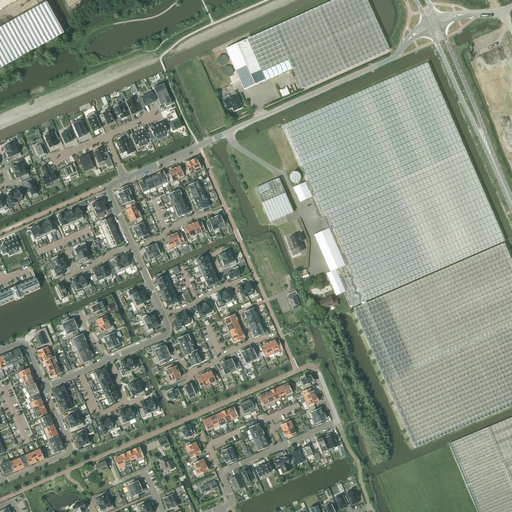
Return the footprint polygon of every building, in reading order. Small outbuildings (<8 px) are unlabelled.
[(389,49),(366,0),(333,0),(247,39),(266,80),(292,69),(301,89),(389,49)] [(247,39),(225,49),(244,90),(266,80),(247,39)] [(428,63),(282,126),(306,182),(294,187),(300,202),(309,198),(315,213),(318,218),(323,231),(314,235),(325,261),(328,267),(330,272),(336,269),(346,292),(352,307),(362,303),(366,301),(505,241),(428,63)] [(159,88),(154,90),(160,104),(164,102),(166,107),(172,104),(163,85),(159,87),(159,88)] [(151,93),(141,98),(145,106),(149,104),(151,103),(155,101),(151,93)] [(237,95),(224,101),(225,103),(224,103),(226,107),(227,109),(232,107),(234,111),(241,108),(239,104),(241,103),(240,103),(244,101),(240,94),(237,95)] [(134,99),(126,102),(132,115),(140,111),(137,103),(135,100),(134,99)] [(121,104),(113,107),(117,116),(119,116),(121,120),(127,117),(121,104)] [(171,116),(167,118),(171,128),(172,132),(182,127),(180,123),(180,124),(178,119),(174,110),(174,109),(169,112),(171,116)] [(109,111),(98,115),(102,122),(105,121),(106,122),(107,125),(114,122),(109,111)] [(90,118),(87,119),(93,132),(101,128),(95,116),(93,113),(89,115),(90,118)] [(80,121),(73,124),(79,138),(86,135),(81,124),(84,123),(82,117),(78,118),(80,121)] [(151,131),(148,133),(151,140),(155,138),(154,137),(156,136),(157,139),(166,136),(164,133),(166,132),(163,123),(150,128),(151,131)] [(67,131),(61,134),(65,144),(72,141),(69,133),(71,132),(69,127),(66,128),(67,131)] [(132,135),(131,135),(131,136),(132,136),(135,144),(135,145),(136,145),(138,144),(139,147),(148,143),(146,140),(148,139),(149,139),(145,130),(145,129),(144,129),(144,130),(132,135)] [(52,132),(44,136),(50,148),(49,148),(49,149),(57,145),(54,140),(58,138),(55,132),(52,134),(51,133),(52,133),(52,132)] [(37,143),(29,146),(35,160),(41,158),(41,157),(42,157),(42,156),(46,155),(42,144),(43,144),(41,138),(40,138),(43,144),(38,146),(37,143)] [(125,138),(117,141),(121,153),(126,151),(128,154),(134,152),(130,141),(126,142),(125,138)] [(9,145),(3,147),(6,153),(18,147),(14,139),(8,142),(9,145)] [(18,147),(6,153),(8,158),(14,155),(15,158),(21,156),(18,147)] [(101,148),(93,152),(98,164),(105,161),(108,167),(113,165),(108,154),(104,155),(101,148)] [(84,157),(79,159),(83,168),(85,167),(86,170),(89,169),(93,167),(88,155),(84,157)] [(191,161),(190,161),(195,173),(201,170),(200,169),(204,168),(202,163),(198,164),(196,159),(195,159),(191,161)] [(17,165),(11,168),(14,173),(24,169),(22,164),(23,163),(22,160),(16,162),(17,165)] [(187,169),(184,170),(187,175),(195,172),(195,173),(190,161),(186,163),(185,164),(187,169)] [(68,166),(61,169),(65,177),(69,175),(71,178),(79,175),(76,169),(76,168),(74,162),(69,165),(69,167),(68,167),(68,166)] [(47,165),(41,168),(45,176),(42,177),(45,185),(49,183),(50,186),(54,184),(53,181),(57,180),(53,172),(51,173),(47,165)] [(179,166),(174,169),(179,180),(184,178),(184,177),(187,175),(184,170),(181,172),(179,166)] [(24,169),(14,173),(16,179),(22,176),(23,179),(29,177),(28,173),(26,174),(24,169)] [(170,176),(167,178),(170,184),(179,180),(174,169),(168,171),(170,176)] [(159,173),(157,175),(162,186),(162,185),(168,182),(163,172),(162,172),(161,171),(159,172),(159,173)] [(153,176),(151,177),(156,189),(162,186),(157,175),(156,175),(156,174),(153,176)] [(151,177),(145,180),(149,190),(155,188),(156,189),(151,177)] [(279,178),(255,188),(270,222),(294,212),(279,178)] [(139,182),(138,183),(142,192),(148,190),(149,191),(149,190),(145,180),(144,180),(139,182)] [(200,181),(188,186),(189,187),(188,187),(191,192),(203,187),(200,181)] [(29,191),(26,193),(29,199),(33,197),(32,196),(37,193),(36,190),(37,189),(35,186),(34,186),(33,183),(27,185),(29,191)] [(121,192),(118,194),(118,195),(120,199),(131,194),(128,185),(120,189),(121,192)] [(203,187),(191,192),(194,198),(205,193),(203,187)] [(15,190),(12,191),(17,202),(23,200),(23,202),(27,200),(23,191),(20,193),(19,189),(15,191),(15,190)] [(169,194),(167,195),(169,201),(181,196),(181,195),(179,191),(179,190),(175,192),(172,193),(169,194)] [(9,199),(6,201),(9,208),(13,206),(12,205),(17,202),(12,191),(12,192),(7,194),(9,199)] [(205,193),(194,198),(196,204),(208,199),(207,199),(204,194),(205,193)] [(131,194),(120,199),(123,205),(128,202),(129,205),(127,206),(135,203),(131,194)] [(181,196),(169,201),(172,200),(174,205),(172,206),(183,201),(181,196)] [(95,200),(89,202),(92,211),(104,206),(102,200),(99,201),(98,198),(95,200)] [(208,199),(196,204),(198,211),(211,205),(208,199)] [(183,201),(172,206),(174,212),(186,207),(186,206),(186,207),(183,201)] [(128,209),(125,211),(128,216),(139,211),(138,211),(134,203),(135,203),(127,206),(128,209)] [(104,206),(92,211),(96,219),(102,217),(101,214),(107,211),(104,206)] [(79,207),(73,210),(78,221),(84,219),(81,213),(82,213),(81,212),(79,207)] [(186,207),(174,212),(177,218),(189,212),(186,207)] [(73,210),(68,212),(73,223),(78,221),(73,210)] [(139,211),(128,216),(130,222),(135,219),(137,222),(143,220),(139,211)] [(63,213),(63,214),(68,226),(73,223),(68,212),(63,214),(63,213)] [(63,214),(57,216),(59,219),(58,220),(59,222),(60,222),(62,228),(68,226),(63,214)] [(214,217),(214,218),(219,229),(224,226),(224,225),(227,224),(225,219),(222,220),(220,215),(218,216),(214,217)] [(110,218),(100,222),(102,227),(112,223),(110,218)] [(210,223),(207,225),(210,233),(219,229),(214,218),(209,220),(210,223)] [(51,219),(45,221),(51,233),(56,231),(53,225),(54,224),(53,222),(52,222),(51,219)] [(138,225),(133,228),(135,233),(147,228),(145,222),(143,223),(142,220),(143,220),(137,222),(138,225)] [(45,222),(40,224),(45,236),(51,233),(45,221),(45,222)] [(197,222),(191,224),(196,235),(205,232),(201,224),(198,225),(197,222)] [(112,223),(102,227),(105,232),(114,228),(112,223)] [(40,224),(35,227),(40,238),(45,236),(40,224)] [(187,230),(184,231),(187,239),(196,235),(191,224),(186,227),(187,230)] [(35,227),(30,229),(32,233),(31,233),(32,234),(34,239),(39,236),(40,238),(35,227)] [(114,228),(105,232),(107,237),(116,233),(114,228)] [(147,228),(135,233),(137,238),(137,237),(137,239),(141,237),(142,240),(150,237),(146,228),(147,228)] [(171,235),(171,236),(176,248),(181,245),(181,244),(184,243),(181,235),(177,236),(176,233),(175,233),(175,232),(171,234),(171,235)] [(116,233),(107,237),(109,242),(120,238),(119,235),(118,236),(116,233)] [(300,251),(304,249),(301,241),(304,240),(301,234),(298,235),(298,234),(290,237),(295,248),(298,247),(300,251)] [(167,243),(164,245),(167,251),(175,247),(176,248),(171,236),(165,238),(167,243)] [(3,246),(0,247),(3,254),(6,252),(6,253),(7,253),(8,253),(9,256),(13,254),(12,251),(16,249),(19,248),(20,247),(19,247),(15,238),(3,243),(2,243),(2,244),(3,244),(3,246)] [(120,238),(109,242),(111,247),(121,243),(120,240),(121,240),(120,238)] [(80,247),(74,250),(76,255),(89,250),(85,242),(79,244),(80,247)] [(363,305),(354,309),(414,448),(511,405),(511,260),(505,243),(367,303),(366,301),(362,303),(363,305)] [(155,244),(150,247),(155,258),(163,254),(161,248),(158,249),(155,244)] [(147,254),(143,256),(146,262),(155,258),(150,247),(145,248),(145,249),(144,249),(147,254)] [(225,252),(219,255),(221,260),(233,255),(229,247),(223,249),(225,252)] [(89,250),(76,255),(79,261),(82,259),(83,262),(84,262),(86,261),(92,259),(91,255),(89,256),(87,251),(89,250)] [(57,255),(49,259),(53,268),(66,262),(65,260),(64,260),(62,257),(59,258),(57,255)] [(125,255),(119,257),(124,270),(125,269),(127,273),(131,271),(131,270),(130,267),(133,266),(130,260),(127,261),(125,255)] [(221,260),(223,266),(229,263),(231,266),(237,264),(233,255),(221,260)] [(201,258),(196,260),(198,265),(197,266),(209,261),(207,256),(202,258),(202,257),(201,258)] [(116,266),(113,267),(116,273),(124,270),(119,257),(114,260),(116,266)] [(209,261),(197,266),(199,272),(211,266),(209,261)] [(66,262),(53,268),(56,277),(64,274),(65,273),(65,272),(64,270),(67,268),(65,263),(66,263),(66,262)] [(99,267),(98,267),(104,280),(113,276),(115,276),(112,269),(110,270),(109,269),(106,271),(104,266),(99,268),(99,267)] [(211,266),(199,272),(201,277),(213,271),(211,266)] [(233,271),(227,274),(229,280),(233,278),(233,279),(237,278),(236,277),(242,275),(238,266),(232,268),(233,271)] [(91,275),(89,276),(91,281),(93,280),(95,284),(98,283),(98,281),(103,279),(104,280),(98,267),(96,268),(96,269),(93,271),(94,274),(91,275)] [(330,272),(327,274),(336,296),(346,292),(336,269),(330,272)] [(213,271),(201,277),(203,276),(205,281),(204,282),(216,277),(213,271)] [(83,275),(77,278),(83,290),(91,286),(89,280),(86,282),(83,275)] [(160,278),(155,280),(158,285),(170,280),(167,275),(161,277),(160,278)] [(216,277),(204,282),(206,287),(212,285),(212,286),(214,284),(218,282),(216,277)] [(0,305),(15,299),(15,301),(24,297),(24,296),(40,288),(35,278),(18,285),(19,286),(11,290),(11,289),(0,293),(0,305)] [(75,286),(72,288),(74,294),(83,290),(77,278),(72,280),(75,286)] [(170,280),(158,285),(160,291),(172,285),(170,280)] [(245,284),(242,285),(247,296),(253,294),(254,296),(257,294),(253,285),(250,287),(249,283),(245,285),(245,284)] [(59,286),(56,287),(57,291),(56,291),(58,295),(59,294),(61,299),(70,296),(67,290),(64,291),(61,284),(58,285),(59,286)] [(172,285),(160,291),(162,296),(174,291),(172,285)] [(239,292),(236,293),(239,302),(243,300),(242,299),(247,296),(242,285),(243,286),(237,288),(239,292)] [(137,288),(128,292),(132,301),(146,295),(144,293),(143,293),(142,290),(138,291),(137,288)] [(226,290),(221,293),(225,303),(226,305),(234,301),(232,295),(229,297),(226,290)] [(174,291),(162,296),(164,301),(177,296),(174,291)] [(299,306),(294,295),(296,294),(295,291),(288,294),(289,297),(287,297),(292,310),(299,306)] [(218,301),(215,303),(218,309),(226,305),(225,303),(221,293),(215,295),(218,301)] [(146,295),(132,301),(136,310),(143,307),(142,304),(147,301),(144,296),(146,296),(146,295)] [(177,296),(164,301),(167,306),(171,305),(173,304),(179,301),(177,296)] [(323,309),(334,305),(335,306),(338,305),(336,299),(333,301),(331,296),(320,301),(323,309)] [(98,303),(94,304),(94,305),(91,307),(90,308),(92,311),(93,310),(94,313),(97,311),(98,315),(106,311),(102,302),(98,304),(98,303)] [(206,302),(201,304),(206,316),(214,313),(212,307),(209,308),(206,302)] [(198,313),(195,314),(197,320),(206,316),(201,304),(195,307),(198,313)] [(246,318),(247,319),(258,314),(256,307),(244,313),(244,314),(246,318)] [(181,313),(179,314),(179,315),(184,325),(190,323),(190,325),(194,323),(190,314),(187,316),(185,312),(182,314),(181,313)] [(96,321),(98,326),(111,321),(108,315),(106,316),(105,313),(100,315),(101,318),(96,321)] [(146,314),(140,317),(144,325),(156,320),(153,314),(147,317),(146,314)] [(175,321),(172,322),(176,331),(180,329),(179,328),(184,325),(179,315),(179,314),(179,315),(174,317),(175,321)] [(258,314),(247,319),(249,325),(261,320),(261,319),(259,320),(256,315),(258,314)] [(224,326),(225,326),(237,321),(237,320),(238,319),(236,317),(235,317),(234,315),(228,317),(228,315),(223,317),(224,319),(223,320),(226,325),(224,326)] [(61,324),(64,329),(75,324),(73,319),(69,320),(68,317),(66,318),(65,318),(61,320),(63,323),(61,324)] [(156,320),(144,325),(145,325),(148,329),(146,330),(147,334),(153,331),(152,328),(158,325),(156,320)] [(251,331),(264,326),(261,320),(249,325),(252,331),(251,331)] [(111,321),(98,326),(101,332),(106,329),(107,332),(114,329),(111,321)] [(237,321),(225,326),(227,332),(239,327),(238,324),(237,321),(236,321),(237,321)] [(75,324),(64,329),(66,334),(65,335),(67,339),(74,335),(72,332),(77,330),(75,324)] [(251,331),(254,337),(264,333),(262,327),(264,326),(251,331)] [(34,336),(36,341),(49,336),(45,327),(40,330),(37,331),(35,332),(36,335),(34,336)] [(241,332),(239,327),(227,332),(228,332),(231,337),(241,333),(241,332)] [(114,329),(107,332),(109,335),(103,338),(106,343),(118,338),(116,332),(114,333),(112,330),(114,329)] [(244,338),(241,332),(241,333),(231,337),(233,343),(244,338)] [(70,340),(73,346),(85,341),(85,340),(82,334),(70,340)] [(180,345),(191,340),(188,334),(178,339),(180,344),(180,345)] [(53,345),(49,336),(36,341),(39,347),(41,346),(42,349),(49,346),(53,345)] [(118,338),(106,343),(108,349),(111,347),(113,350),(121,347),(117,338),(118,338)] [(193,345),(191,340),(180,345),(179,345),(180,348),(181,347),(183,350),(194,345),(193,345)] [(274,340),(269,343),(274,354),(282,350),(279,342),(276,343),(274,340)] [(85,341),(73,346),(74,346),(77,351),(76,352),(88,347),(85,341)] [(274,354),(269,343),(263,345),(266,350),(262,352),(265,358),(274,354)] [(155,356),(155,357),(167,351),(167,350),(168,350),(167,347),(166,348),(165,347),(165,346),(162,347),(160,344),(152,347),(156,356),(155,356)] [(185,356),(197,350),(194,345),(183,350),(185,356)] [(40,357),(52,352),(49,346),(42,349),(37,351),(37,352),(39,357),(40,357)] [(88,347),(76,352),(78,358),(91,353),(91,352),(90,352),(91,352),(90,349),(89,349),(88,347)] [(247,350),(246,350),(252,363),(252,362),(251,361),(260,358),(257,352),(254,353),(252,348),(251,348),(246,350),(247,350)] [(19,349),(13,351),(17,361),(23,358),(24,358),(22,354),(21,355),(19,349)] [(199,356),(197,350),(185,356),(187,355),(189,360),(201,355),(199,356)] [(252,363),(246,350),(242,352),(241,353),(243,358),(240,359),(243,366),(252,363)] [(13,351),(8,354),(12,364),(13,364),(12,363),(17,361),(13,351)] [(167,351),(155,357),(159,365),(168,361),(166,358),(170,357),(169,356),(167,351)] [(40,357),(42,362),(55,357),(54,357),(52,352),(40,357)] [(91,353),(78,358),(81,364),(94,359),(91,353)] [(2,356),(7,367),(12,364),(8,354),(2,356)] [(204,361),(201,355),(189,360),(191,366),(204,361)] [(57,362),(55,357),(42,362),(42,363),(44,362),(46,367),(57,362)] [(131,358),(125,360),(131,372),(139,368),(136,362),(133,364),(131,358)] [(231,359),(225,361),(231,374),(231,373),(239,369),(236,363),(233,364),(231,359)] [(122,368),(119,370),(122,376),(131,372),(125,360),(120,362),(122,368)] [(231,374),(225,361),(225,362),(225,361),(221,363),(220,364),(222,369),(219,371),(222,378),(231,374)] [(48,372),(61,367),(60,366),(59,367),(57,362),(46,367),(49,372),(48,372)] [(166,376),(166,377),(178,371),(177,368),(176,366),(173,367),(171,364),(163,367),(167,376),(166,376)] [(63,372),(61,367),(48,372),(51,378),(63,372)] [(16,373),(19,378),(31,373),(28,368),(29,368),(28,368),(16,373)] [(99,371),(93,373),(95,379),(107,373),(105,368),(101,370),(101,369),(98,370),(99,371)] [(181,377),(178,371),(166,377),(170,385),(177,382),(175,379),(181,377)] [(210,371),(205,373),(210,385),(210,383),(218,380),(216,375),(213,376),(210,371)] [(22,383),(33,378),(31,373),(19,378),(19,379),(21,378),(23,382),(22,383)] [(107,373),(95,379),(98,384),(110,378),(107,373)] [(210,385),(205,373),(204,374),(204,373),(202,374),(202,375),(199,376),(201,379),(198,380),(201,388),(210,385)] [(312,380),(313,380),(311,376),(310,376),(310,375),(308,376),(307,375),(302,378),(302,379),(299,380),(303,389),(311,386),(310,383),(312,381),(312,380)] [(133,382),(127,385),(129,391),(141,385),(140,386),(138,381),(139,380),(138,377),(133,379),(132,380),(133,382)] [(22,383),(24,388),(35,383),(33,378),(22,383)] [(110,378),(98,384),(99,383),(102,388),(112,384),(110,378)] [(24,388),(26,393),(37,388),(35,383),(24,388)] [(112,384),(102,388),(104,393),(114,389),(112,384)] [(190,384),(184,387),(186,390),(185,391),(186,394),(187,394),(189,399),(198,394),(195,386),(191,387),(190,384)] [(291,393),(287,384),(281,386),(285,396),(291,393)] [(57,389),(53,391),(55,396),(67,391),(65,385),(59,388),(59,387),(57,388),(57,389)] [(141,385),(129,391),(132,396),(138,393),(139,396),(145,394),(141,385)] [(285,396),(281,386),(275,389),(280,398),(285,396)] [(28,398),(29,398),(39,393),(37,388),(26,393),(28,393),(30,397),(28,398)] [(179,395),(177,389),(174,391),(172,388),(164,391),(168,401),(171,399),(172,400),(177,398),(177,397),(179,395)] [(114,389),(104,393),(106,399),(117,394),(114,389)] [(280,399),(280,398),(275,389),(270,391),(274,402),(275,402),(280,399)] [(305,401),(315,397),(315,396),(316,396),(315,393),(314,394),(313,391),(310,392),(309,389),(301,392),(305,401)] [(67,391),(55,396),(58,401),(70,396),(67,391)] [(275,403),(275,402),(274,402),(270,391),(264,394),(269,405),(268,405),(269,406),(275,403)] [(28,403),(28,404),(40,398),(38,394),(39,393),(29,398),(31,402),(28,403)] [(264,394),(264,393),(258,396),(263,407),(268,405),(269,405),(264,394)] [(117,394),(106,399),(109,404),(113,402),(114,402),(119,400),(117,394)] [(70,396),(58,401),(60,406),(70,402),(68,397),(70,396)] [(313,404),(318,402),(318,401),(316,397),(315,397),(305,401),(308,410),(314,407),(313,404)] [(28,404),(31,409),(42,403),(40,399),(40,398),(28,404)] [(148,399),(145,400),(151,414),(160,410),(156,401),(153,402),(152,399),(148,401),(148,399)] [(258,410),(254,399),(251,401),(250,399),(245,401),(250,414),(258,410)] [(139,409),(139,410),(142,418),(146,416),(145,414),(150,412),(151,414),(145,400),(145,401),(145,402),(140,404),(142,407),(139,409)] [(241,417),(250,414),(245,401),(239,404),(240,406),(237,407),(241,417)] [(70,402),(60,406),(62,412),(67,410),(68,410),(68,409),(73,407),(70,402)] [(33,413),(33,414),(45,408),(42,403),(31,409),(32,408),(34,413),(33,413)] [(238,418),(233,407),(227,410),(231,421),(232,421),(238,418)] [(312,418),(323,414),(320,408),(316,410),(314,407),(308,410),(312,418)] [(35,419),(47,414),(47,413),(45,408),(33,414),(35,419)] [(126,408),(124,409),(129,421),(134,418),(135,420),(138,419),(135,410),(131,411),(130,408),(127,409),(126,408)] [(72,415),(66,417),(68,423),(80,418),(77,409),(71,412),(72,415)] [(117,417),(117,418),(118,419),(121,426),(130,422),(129,421),(124,409),(123,409),(124,410),(119,413),(120,416),(117,417)] [(231,421),(227,410),(221,413),(225,424),(226,425),(232,422),(232,421),(231,421)] [(225,424),(221,413),(215,415),(219,425),(219,426),(225,424)] [(39,425),(51,420),(49,415),(49,414),(39,419),(41,424),(39,425)] [(325,418),(324,417),(325,416),(324,414),(323,414),(312,418),(311,418),(314,426),(324,422),(323,420),(325,419),(325,418)] [(219,425),(215,415),(209,418),(213,428),(219,425)] [(209,418),(209,417),(202,420),(207,432),(214,429),(213,428),(209,418)] [(511,511),(511,417),(449,444),(477,511),(511,511)] [(80,418),(68,423),(71,428),(77,426),(78,429),(84,426),(80,418)] [(105,418),(103,419),(108,432),(117,428),(114,419),(110,421),(109,418),(106,419),(105,418)] [(289,418),(284,420),(285,424),(280,426),(283,431),(292,427),(293,427),(294,427),(291,421),(290,421),(289,418)] [(96,427),(96,428),(97,429),(100,436),(108,432),(103,419),(102,419),(103,420),(98,423),(99,426),(97,427),(96,427)] [(39,425),(41,430),(53,425),(53,424),(51,420),(39,425)] [(250,434),(261,429),(258,424),(248,428),(250,434)] [(42,430),(44,434),(55,430),(53,425),(41,430),(42,430)] [(190,430),(188,425),(181,428),(182,430),(181,431),(184,436),(185,436),(187,440),(193,437),(193,436),(196,435),(193,429),(190,430)] [(293,427),(292,427),(283,431),(283,432),(282,432),(284,436),(285,436),(285,437),(288,435),(289,437),(296,434),(293,427)] [(77,435),(74,436),(77,442),(89,436),(85,428),(76,432),(77,435)] [(253,440),(263,435),(261,429),(250,434),(253,440)] [(44,434),(47,439),(57,434),(55,430),(44,434)] [(47,439),(49,444),(59,439),(57,435),(58,435),(57,434),(47,439)] [(332,434),(325,438),(328,444),(327,445),(329,451),(332,450),(332,449),(338,446),(332,434)] [(255,445),(266,440),(263,435),(253,440),(255,445)] [(89,436),(77,442),(79,447),(82,446),(83,448),(84,449),(85,448),(92,445),(91,441),(89,442),(87,437),(89,437),(89,436)] [(165,436),(157,439),(161,447),(168,443),(165,436)] [(317,441),(312,443),(315,449),(319,447),(321,453),(327,450),(322,438),(317,440),(317,441)] [(49,444),(51,449),(62,444),(59,439),(49,444)] [(258,451),(268,446),(266,440),(255,445),(258,451)] [(188,452),(198,448),(197,448),(199,447),(197,445),(196,445),(195,443),(191,445),(189,441),(184,444),(186,447),(185,447),(187,453),(188,453),(188,452)] [(62,444),(51,449),(52,449),(54,453),(54,454),(64,450),(64,449),(62,444)] [(229,444),(224,446),(226,450),(221,452),(222,454),(221,455),(222,457),(223,457),(233,453),(229,444)] [(305,447),(302,448),(306,458),(315,454),(313,448),(312,448),(313,448),(310,449),(309,445),(307,446),(305,446),(305,447)] [(144,459),(139,448),(132,450),(137,460),(136,460),(137,462),(144,459)] [(200,453),(199,451),(200,451),(199,448),(198,449),(198,448),(188,452),(188,453),(192,461),(197,459),(195,456),(200,454),(200,453)] [(39,449),(35,451),(39,461),(44,459),(40,449),(39,449)] [(132,450),(126,453),(131,463),(136,460),(137,460),(132,450)] [(298,450),(291,453),(296,464),(303,461),(304,462),(307,461),(303,454),(301,455),(298,450)] [(35,451),(30,453),(34,463),(39,461),(35,451)] [(30,453),(25,456),(29,465),(34,463),(30,453)] [(126,453),(120,456),(125,465),(131,463),(126,453)] [(236,461),(233,453),(223,457),(226,463),(228,461),(229,464),(236,461)] [(25,456),(20,458),(24,467),(29,465),(25,456)] [(120,456),(114,458),(118,468),(125,465),(120,456)] [(286,456),(274,461),(278,470),(283,467),(285,472),(291,470),(289,465),(293,463),(290,456),(287,458),(286,456)] [(20,458),(15,460),(19,469),(24,467),(20,458)] [(162,469),(166,468),(167,471),(174,468),(170,460),(167,462),(165,458),(158,461),(162,469)] [(206,464),(204,460),(203,461),(203,460),(198,462),(197,459),(192,461),(195,469),(196,469),(205,465),(205,464),(206,464)] [(15,460),(10,462),(14,471),(14,472),(19,469),(15,460)] [(9,461),(4,463),(9,473),(14,471),(10,462),(9,461)] [(95,466),(98,473),(107,469),(104,462),(95,466)] [(0,467),(3,475),(4,475),(9,473),(4,463),(0,465),(0,467)] [(268,463),(255,469),(259,477),(272,471),(268,463)] [(207,470),(208,469),(206,465),(205,466),(205,465),(196,469),(195,469),(194,470),(197,475),(198,475),(199,478),(204,476),(203,473),(207,471),(207,470)] [(248,470),(241,473),(246,483),(252,480),(253,482),(257,480),(254,474),(251,476),(248,470)] [(238,475),(230,479),(235,490),(243,487),(238,475)] [(124,483),(128,492),(140,486),(138,481),(135,482),(133,479),(124,483)] [(217,487),(214,480),(202,485),(205,492),(217,487)] [(142,491),(140,486),(128,492),(132,500),(139,497),(138,494),(142,492),(142,491)] [(165,504),(177,499),(173,490),(166,493),(168,497),(163,499),(165,504)] [(353,490),(346,493),(352,505),(358,502),(357,498),(358,498),(356,493),(355,494),(353,490)] [(99,498),(96,499),(97,503),(96,503),(97,506),(110,500),(106,491),(98,495),(99,498)] [(341,494),(335,497),(335,499),(340,509),(347,506),(345,503),(348,502),(345,496),(342,497),(342,496),(341,494)] [(178,508),(177,505),(179,504),(177,499),(165,504),(166,505),(165,505),(166,509),(167,509),(168,510),(172,507),(174,510),(179,508),(178,508)] [(325,507),(322,508),(323,511),(334,511),(332,507),(335,505),(332,499),(329,501),(330,502),(324,505),(325,507)] [(110,500),(97,506),(98,505),(101,511),(104,509),(105,511),(106,511),(107,511),(114,508),(113,505),(111,506),(109,501),(110,500)] [(144,500),(135,504),(138,511),(140,511),(151,508),(149,502),(145,503),(144,500)] [(76,505),(72,507),(74,511),(83,511),(82,510),(87,508),(85,505),(84,505),(83,502),(80,503),(79,502),(76,504),(76,505)]
